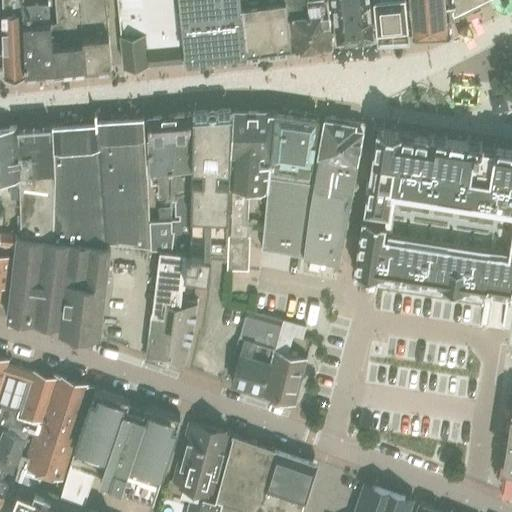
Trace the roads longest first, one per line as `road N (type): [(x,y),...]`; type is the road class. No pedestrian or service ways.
road 1 (residential): [(332,442),(0,331)]
road 2 (residential): [(365,316),(494,341),(468,493)]
road 3 (residential): [(468,493),(332,442)]
road 4 (residential): [(332,442),(365,316)]
road 5 (residential): [(365,316),(341,292),(252,276)]
